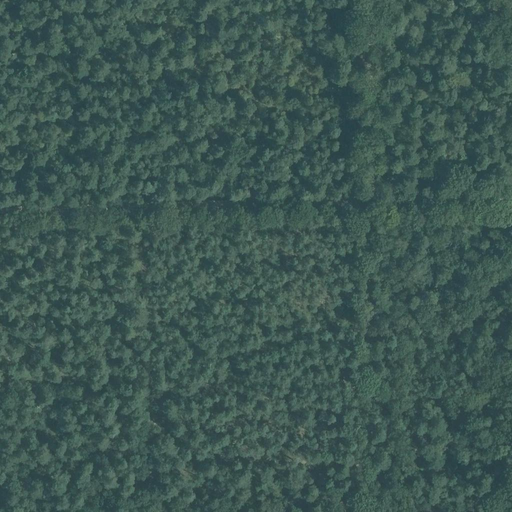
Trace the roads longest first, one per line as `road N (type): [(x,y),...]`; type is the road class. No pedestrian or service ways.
road 1 (track): [(0,210),(368,199)]
road 2 (track): [(370,511),(369,205)]
road 3 (track): [(368,199),(371,0)]
road 4 (track): [(368,199),(511,197)]
